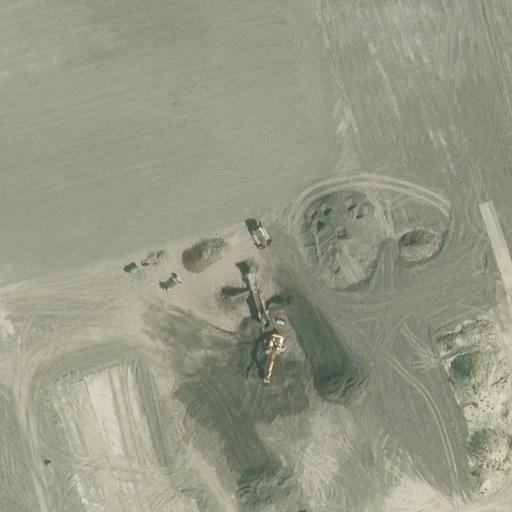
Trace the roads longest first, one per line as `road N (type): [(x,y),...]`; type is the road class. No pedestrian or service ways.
road 1 (unknown): [(290,511),(196,223)]
road 2 (unknown): [(448,0),(511,246)]
road 3 (unknown): [(196,223),(214,180),(168,0)]
road 4 (unknown): [(0,283),(196,223)]
